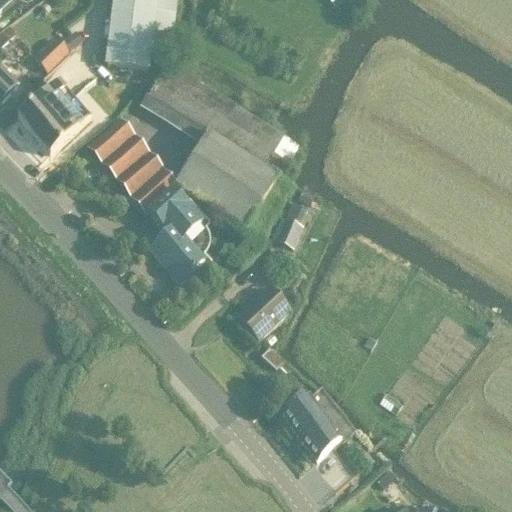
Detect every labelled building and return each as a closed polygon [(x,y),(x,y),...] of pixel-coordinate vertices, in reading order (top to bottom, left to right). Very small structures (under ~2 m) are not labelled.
[(12,12),(0,0),(0,24),(4,20),(12,12)] [(116,0),(108,69),(148,74),(150,56),(168,58),(171,58),(176,18),(178,1),(177,1),(169,0),(116,0)] [(68,57),(58,45),(37,64),(48,76),(68,57)] [(0,109),(20,90),(0,69),(0,109)] [(177,192),(258,245),(290,193),(285,189),(297,150),(169,70),(146,104),(208,143),(177,192)] [(59,88),(18,126),(51,161),(92,122),(59,88)] [(91,149),(148,217),(152,216),(177,195),(119,126),(91,149)] [(169,240),(153,255),(183,289),(206,268),(186,246),(202,231),(187,214),(188,214),(174,198),(150,220),(164,235),(165,235),(169,240)] [(297,199),(275,248),(295,257),(317,209),(297,199)] [(268,293),(238,320),(260,345),(291,317),(268,293)] [(261,361),(275,374),(283,366),(269,353),(261,361)] [(289,418),(281,424),(298,445),(299,446),(307,456),(312,453),(320,464),(313,469),(335,497),(345,489),(352,484),(330,456),(339,449),(304,405),(294,413),(289,418)]
